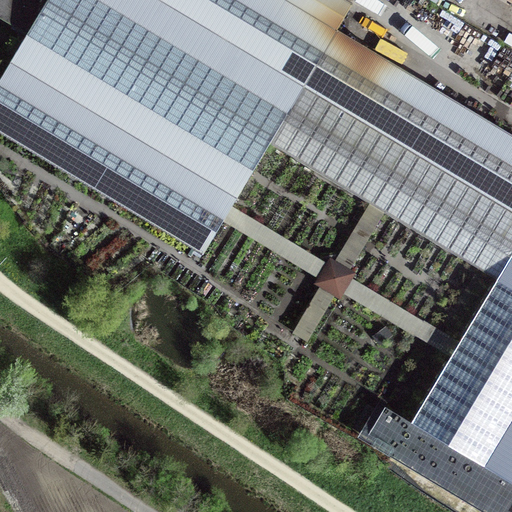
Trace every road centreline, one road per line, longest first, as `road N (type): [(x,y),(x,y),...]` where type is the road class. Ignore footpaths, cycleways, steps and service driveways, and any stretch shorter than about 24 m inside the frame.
road 1 (track): [(0,283),(341,511)]
road 2 (track): [(147,511),(0,411)]
